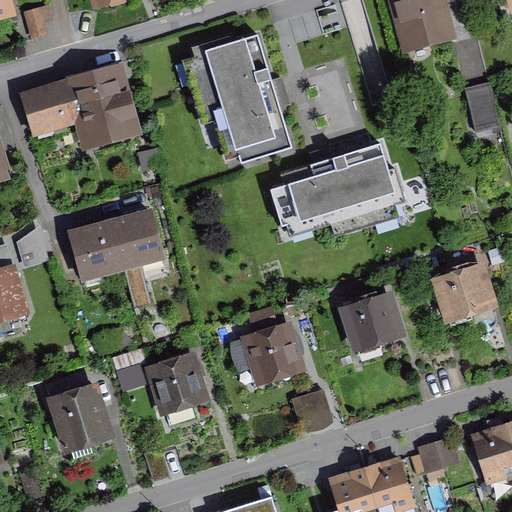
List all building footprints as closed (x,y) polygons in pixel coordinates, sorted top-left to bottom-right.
[(13,0),(0,0),(0,33),(3,33),(0,24),(0,23),(19,18),(13,0)] [(144,0),(91,0),(95,15),(145,0),(144,0)] [(437,0),(396,0),(402,20),(394,22),(401,48),(447,35),(437,0)] [(51,5),(26,9),(31,36),(56,32),(51,5)] [(261,39),(183,61),(207,150),(223,145),(229,167),(291,150),(261,39)] [(126,67),(25,95),(37,139),(78,128),(85,153),(145,137),(126,67)] [(489,86),(466,92),(476,132),(499,126),(489,86)] [(0,132),(0,182),(13,179),(0,132)] [(389,159),(271,193),(286,244),(404,210),(389,159)] [(157,212),(71,235),(84,285),(170,262),(157,212)] [(19,237),(26,265),(50,259),(43,232),(19,237)] [(486,266),(433,284),(447,327),(500,310),(486,266)] [(17,267),(0,272),(0,327),(32,318),(17,267)] [(395,297),(343,314),(357,357),(409,341),(395,297)] [(294,326),(244,341),(260,390),(310,375),(294,326)] [(198,355),(148,370),(162,418),(212,404),(198,355)] [(101,386),(51,402),(68,455),(118,439),(101,386)] [(303,428),(332,426),(329,391),(300,394),(303,428)] [(511,427),(474,439),(490,490),(511,483),(511,427)] [(426,472),(459,464),(453,437),(420,445),(426,472)] [(0,438),(0,468),(8,466),(0,438)] [(402,462),(333,484),(341,511),(416,511),(417,511),(402,462)] [(278,511),(274,499),(228,511),(278,511)]
